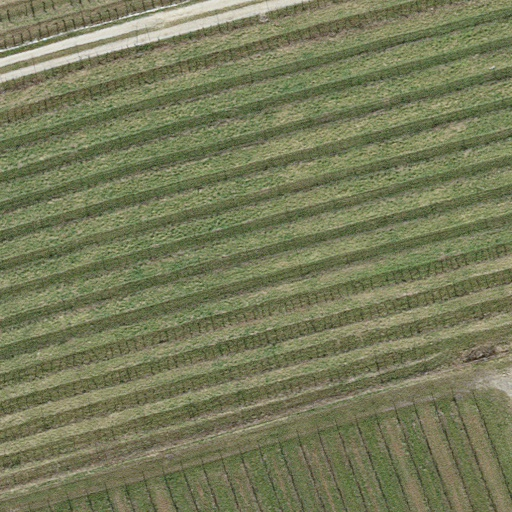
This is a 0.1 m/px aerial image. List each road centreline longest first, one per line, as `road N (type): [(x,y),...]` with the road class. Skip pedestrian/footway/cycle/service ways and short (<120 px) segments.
road 1 (track): [(14,511),(469,378),(511,380)]
road 2 (track): [(287,0),(0,78)]
